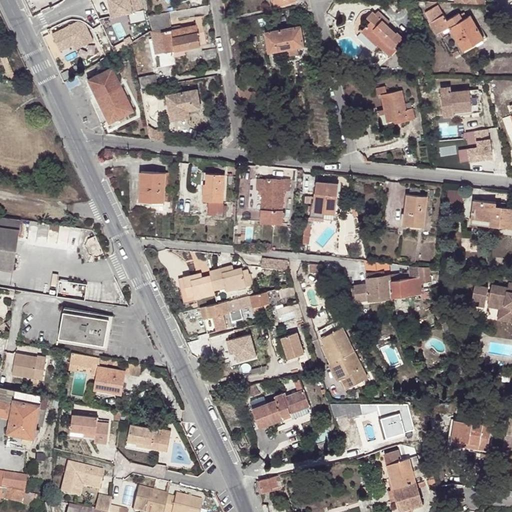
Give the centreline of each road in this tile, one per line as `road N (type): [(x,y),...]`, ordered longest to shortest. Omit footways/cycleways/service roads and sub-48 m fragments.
road 1 (secondary): [(244,511),(77,146)]
road 2 (residential): [(353,165),(319,0)]
road 3 (residential): [(77,146),(96,139),(243,154)]
road 4 (secondary): [(77,146),(8,0)]
road 5 (residential): [(353,165),(511,182)]
road 6 (residential): [(219,0),(243,154)]
